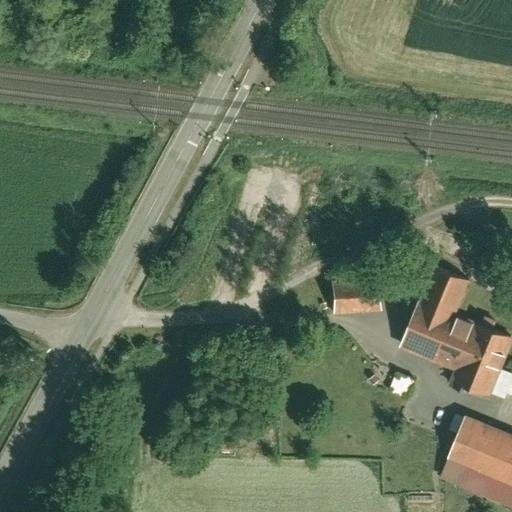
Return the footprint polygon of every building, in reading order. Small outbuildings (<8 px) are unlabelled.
[(437,250),(402,337),(459,360),(455,369),(496,386),(498,381),(507,357),(511,345),(511,320),(461,300),(475,265),(437,250)] [(341,280),(340,298),(387,300),(387,282),(341,280)] [(511,359),(507,357),(498,381),(511,386),(511,383),(511,359)] [(415,387),(421,368),(401,361),(395,381),(415,387)] [(424,395),(414,392),(409,406),(418,410),(424,395)] [(511,416),(469,400),(442,469),(490,487),(511,496),(511,416)] [(202,434),(201,449),(240,451),(240,435),(202,434)]
